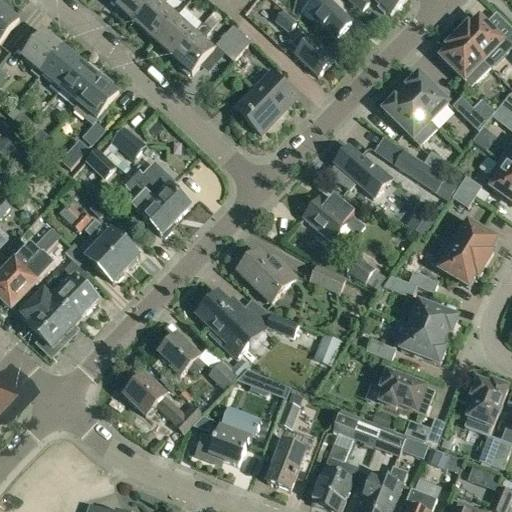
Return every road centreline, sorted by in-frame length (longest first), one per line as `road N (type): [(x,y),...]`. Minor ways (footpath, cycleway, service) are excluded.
road 1 (unclassified): [(57,401),(259,190)]
road 2 (residential): [(259,190),(44,0)]
road 3 (unclassified): [(259,190),(442,8)]
road 4 (residential): [(245,511),(139,470),(57,401)]
